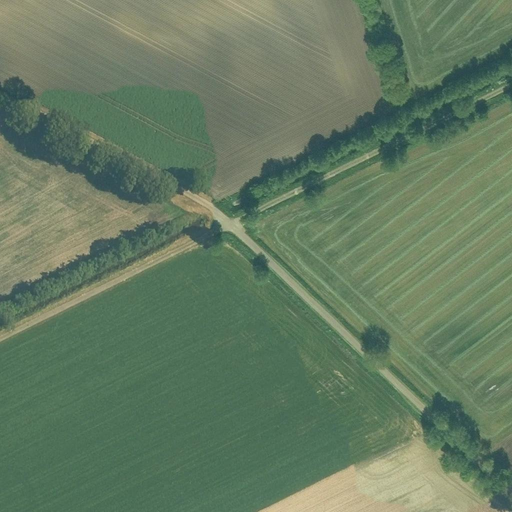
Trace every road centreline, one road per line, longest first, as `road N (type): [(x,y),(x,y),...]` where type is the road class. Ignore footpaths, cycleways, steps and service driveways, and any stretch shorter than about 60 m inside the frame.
road 1 (unclassified): [(511,495),(230,224)]
road 2 (unclassified): [(230,224),(511,81)]
road 3 (unclassified): [(230,224),(0,92)]
road 4 (unclassified): [(0,335),(230,224)]
